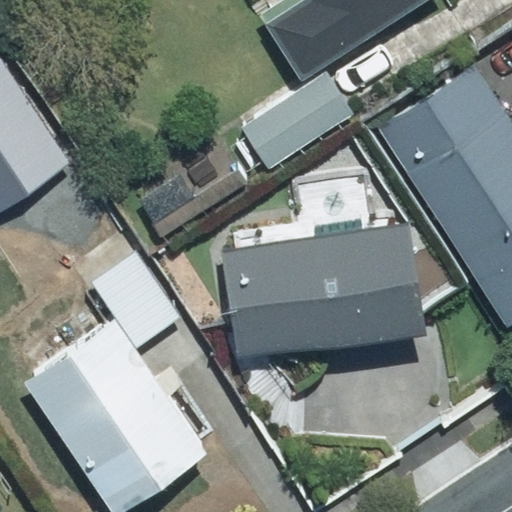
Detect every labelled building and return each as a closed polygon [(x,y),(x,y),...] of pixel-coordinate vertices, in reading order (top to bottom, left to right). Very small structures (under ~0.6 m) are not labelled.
[(121,0),(102,0),(109,9),(121,0)] [(272,0),(270,1),(303,51),(380,0),(272,0)] [(6,38),(0,42),(0,189),(74,142),(6,38)] [(511,102),(482,58),(380,127),(511,321),(511,102)] [(357,106),(329,65),(239,124),(266,166),(357,106)] [(122,229),(75,151),(27,180),(74,258),(122,229)] [(218,244),(233,348),(422,322),(407,218),(218,244)] [(118,312),(29,377),(123,506),(215,439),(140,337),(185,305),(137,239),(89,274),(118,312)] [(0,510),(15,499),(0,479),(0,510)]
